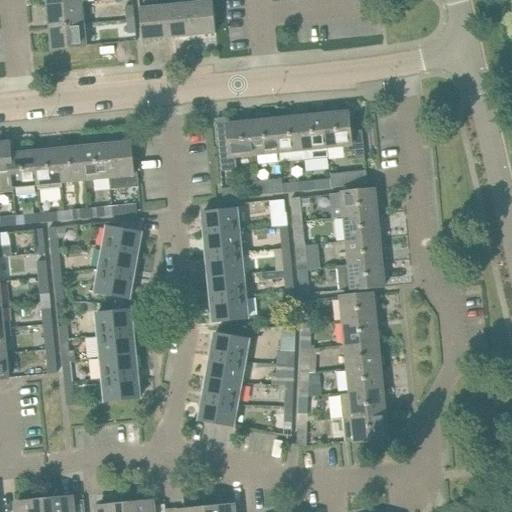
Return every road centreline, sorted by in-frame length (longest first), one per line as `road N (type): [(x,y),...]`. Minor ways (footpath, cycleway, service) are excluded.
road 1 (residential): [(400,63),(424,272),(447,308),(457,363),(423,419),(420,470),(303,480),(187,453),(159,456)]
road 2 (residential): [(159,456),(189,329),(167,90)]
road 3 (residential): [(511,265),(467,48)]
road 4 (residential): [(23,105),(167,90)]
road 5 (residential): [(265,80),(400,63)]
